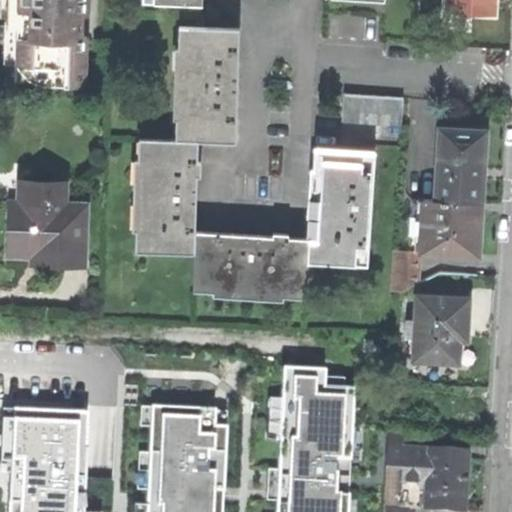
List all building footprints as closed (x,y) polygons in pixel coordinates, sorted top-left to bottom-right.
[(4,0),(2,82),(84,85),(86,37),(81,37),(82,24),(82,15),(87,15),(87,0),(4,0)] [(434,0),(419,0),(419,12),(434,13),(434,0)] [(449,0),(449,9),(493,11),(493,0),(449,0)] [(482,15),(457,13),(456,28),(482,31),(482,15)] [(179,117),(178,137),(198,138),(235,139),(237,78),(238,27),(181,25),(180,48),(185,48),(183,117),(179,117)] [(402,124),(404,96),(343,92),(342,120),(402,124)] [(486,127),(442,125),(438,197),(482,199),(484,163),(486,127)] [(137,250),(195,251),(195,229),(196,193),(198,138),(178,137),(140,137),(140,158),(145,158),(142,228),(138,228),(137,250)] [(367,261),(374,149),(316,147),(312,196),(310,238),(309,257),(367,261)] [(87,202),(66,201),(67,181),(20,179),(19,199),(13,200),(11,253),(33,253),(33,261),(47,261),(85,262),(87,202)] [(481,226),(482,199),(438,197),(413,195),(410,248),(420,248),(479,252),(481,226)] [(306,295),(309,257),(310,238),(257,234),(195,229),(195,251),(194,287),(214,288),(214,284),(284,289),(284,293),(306,295)] [(419,279),(420,248),(410,248),(393,246),(390,287),(400,288),(419,279)] [(468,297),(417,293),(415,356),(458,359),(459,337),(466,337),(467,315),(468,297)] [(275,511),(348,511),(356,390),(326,388),(327,369),(285,366),(275,511)] [(215,408),(153,404),(147,511),(224,511),(229,427),(214,426),(215,408)] [(85,511),(89,409),(15,407),(10,511),(85,511)] [(468,453),(404,449),(403,470),(401,506),(422,508),(423,492),(428,493),(427,509),(464,511),(466,480),(468,453)]
